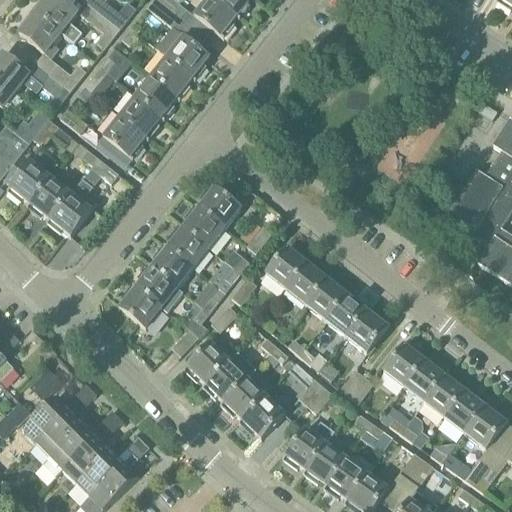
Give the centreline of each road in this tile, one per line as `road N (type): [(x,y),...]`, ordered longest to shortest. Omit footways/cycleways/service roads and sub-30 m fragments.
road 1 (residential): [(511,375),(408,303),(205,129)]
road 2 (residential): [(59,310),(205,129)]
road 3 (residential): [(223,472),(59,310)]
road 4 (residential): [(307,0),(205,129)]
